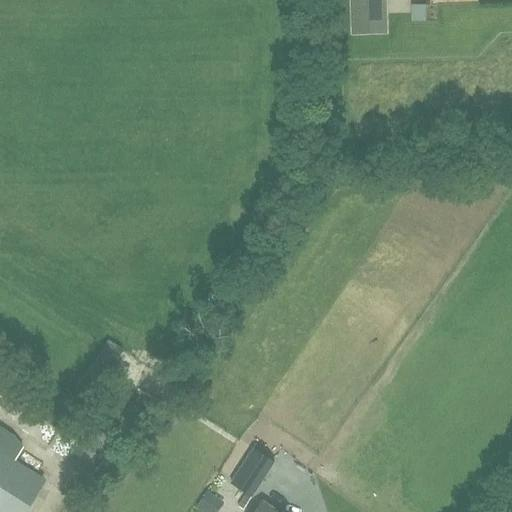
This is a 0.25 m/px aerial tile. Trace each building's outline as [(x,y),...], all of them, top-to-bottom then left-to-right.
[(350,0),(352,35),(386,33),(384,0),(350,0)] [(428,13),(427,0),(416,0),(417,14),(428,13)] [(106,342),(91,362),(58,408),(50,403),(41,417),(60,430),(69,416),(99,372),(103,375),(120,353),(106,342)] [(59,449),(66,436),(47,427),(40,440),(59,449)] [(253,449),(231,483),(246,493),(238,506),(243,509),(274,462),(253,449)] [(0,453),(0,511),(23,511),(43,480),(0,453)] [(200,504),(211,511),(220,511),(230,499),(212,487),(200,504)] [(277,511),(263,502),(255,511),(277,511)]
